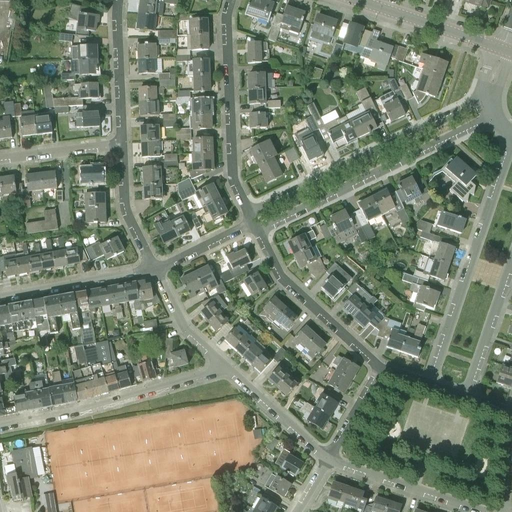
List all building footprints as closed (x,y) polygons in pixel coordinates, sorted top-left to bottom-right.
[(140,0),(138,15),(157,17),(161,17),(163,4),(177,6),(177,0),(152,0),(152,1),(140,0)] [(245,15),(268,23),(271,14),(274,4),(261,0),(250,0),(248,5),(245,15)] [(77,28),(76,36),(88,37),(89,31),(95,32),(96,21),(98,21),(98,17),(80,15),(81,7),(71,5),(68,18),(78,22),(77,28)] [(289,32),(298,35),(305,14),(286,8),(283,17),(277,15),(273,26),(268,40),(275,43),(280,29),(289,33),(289,32)] [(137,30),(155,32),(157,17),(138,15),(137,30)] [(331,55),(335,44),(338,34),(333,32),(336,23),(317,16),(309,40),(319,43),(316,53),(330,58),(331,55)] [(11,29),(18,30),(20,20),(13,19),(11,29)] [(207,20),(189,21),(187,21),(187,22),(187,36),(190,36),(207,35),(207,20)] [(358,46),(365,48),(372,33),(349,25),(343,44),(357,49),(358,46)] [(390,58),(395,60),(399,48),(393,45),(392,49),(376,44),(379,34),(373,31),(372,33),(365,48),(361,57),(369,60),(369,61),(378,65),(377,69),(385,72),(386,67),(387,67),(390,58)] [(170,39),(177,39),(177,32),(158,32),(158,40),(170,39)] [(59,42),(72,43),(73,36),(59,34),(59,42)] [(190,51),(208,50),(207,35),(190,36),(187,36),(188,50),(190,50),(190,51)] [(248,64),(262,64),(262,53),(267,52),(266,43),(249,44),(249,55),(247,55),(248,64)] [(138,61),(154,60),(156,60),(156,45),(148,45),(148,44),(138,45),(138,61)] [(335,44),(331,55),(340,58),(343,47),(335,44)] [(76,61),(97,60),(96,47),(91,47),(90,46),(71,47),(71,53),(75,53),(76,61)] [(399,48),(395,60),(395,61),(403,64),(408,50),(399,48)] [(423,70),(442,77),(446,64),(423,56),(420,64),(424,66),(423,70)] [(79,75),(79,76),(91,75),(91,71),(97,71),(97,60),(76,61),(74,61),(75,74),(61,75),(61,81),(75,81),(75,76),(79,75)] [(139,75),(155,75),(154,60),(138,61),(139,75)] [(208,60),(190,61),(187,61),(187,62),(188,77),(193,77),(209,76),(208,60)] [(413,94),(418,104),(419,103),(421,102),(423,100),(425,98),(426,95),(435,98),(442,77),(423,70),(416,91),(416,92),(415,92),(415,93),(414,93),(413,93),(413,94)] [(249,90),(266,90),(265,75),(248,75),(249,90)] [(193,77),(193,86),(193,92),(209,92),(209,76),(193,77)] [(393,95),(394,96),(395,95),(400,92),(398,88),(394,80),(386,80),(393,95)] [(140,103),(157,102),(156,95),(164,95),(163,89),(175,88),(175,81),(170,81),(159,82),(159,88),(139,89),(140,103)] [(54,109),(54,108),(53,100),(51,82),(44,82),(47,110),(54,109)] [(54,108),(68,107),(83,106),(82,100),(92,100),(92,101),(98,101),(98,84),(75,86),(75,92),(78,92),(79,98),(53,100),(54,108)] [(398,88),(400,92),(405,102),(412,99),(406,85),(398,88)] [(349,123),(357,140),(370,133),(369,130),(375,127),(373,123),(380,119),(364,88),(355,93),(366,114),(349,123)] [(249,105),(266,104),(266,90),(249,90),(249,105)] [(405,116),(395,95),(394,96),(393,95),(385,99),(387,104),(383,107),(390,123),(405,116)] [(190,116),(210,115),(210,101),(190,102),(190,98),(175,98),(176,105),(185,105),(185,109),(189,109),(190,116)] [(0,120),(0,140),(12,139),(9,118),(15,117),(13,105),(13,102),(3,104),(5,118),(3,118),(3,120),(0,120)] [(140,117),(159,116),(161,116),(160,103),(159,103),(159,102),(157,102),(140,103),(140,117)] [(318,130),(324,127),(325,127),(324,126),(314,104),(312,104),(307,107),(312,117),(318,130)] [(22,137),(37,135),(34,115),(34,112),(21,113),(20,105),(13,105),(15,117),(20,116),(21,119),(20,119),(22,137)] [(34,115),(37,135),(52,133),(50,115),(49,115),(49,113),(34,115)] [(99,113),(79,114),(79,120),(83,120),(84,128),(100,127),(99,113)] [(250,130),(268,129),(267,120),(265,120),(265,114),(250,114),(250,130)] [(189,116),(190,129),(190,130),(191,130),(192,130),(211,130),(210,115),(190,116),(189,116)] [(312,117),(305,120),(311,133),(318,130),(312,117)] [(338,119),(324,126),(325,127),(324,127),(332,145),(344,139),(347,145),(357,140),(349,123),(346,117),(339,120),(338,119)] [(142,143),(159,142),(160,142),(159,126),(141,127),(142,143)] [(303,147),(301,147),(309,162),(316,159),(322,157),(324,156),(322,153),(321,154),(312,136),(300,141),(303,147)] [(193,154),(212,154),(211,139),(192,140),(193,154)] [(258,166),(273,158),(278,156),(273,147),(274,146),(270,139),(265,141),(266,143),(251,151),(258,166)] [(142,158),(156,157),(159,157),(159,142),(142,143),(142,158)] [(289,164),(299,159),(294,148),(284,153),(289,164)] [(192,171),(188,173),(192,180),(202,175),(202,171),(213,171),(212,154),(193,154),(191,155),(192,171)] [(273,158),(258,166),(267,184),(282,176),(273,158)] [(475,187),(470,183),(476,177),(455,159),(453,162),(451,160),(441,171),(456,184),(449,191),(462,203),(463,202),(467,203),(469,195),(473,196),(475,187)] [(93,169),(80,170),(81,185),(104,184),(104,166),(93,167),(93,169)] [(162,185),(161,169),(161,168),(160,167),(142,168),(143,186),(162,185)] [(43,191),(57,189),(55,172),(41,174),(43,191)] [(28,193),(29,193),(43,191),(41,174),(26,176),(27,190),(28,193)] [(3,205),(24,203),(23,191),(22,184),(15,185),(14,178),(0,179),(2,197),(3,205)] [(424,204),(432,200),(426,189),(418,193),(411,178),(397,185),(407,205),(421,198),(424,204)] [(178,194),(193,186),(189,179),(178,185),(178,194)] [(151,200),(162,200),(162,185),(143,186),(144,200),(151,200)] [(213,185),(196,193),(194,194),(195,196),(198,202),(199,202),(202,208),(220,199),(213,185)] [(194,194),(196,193),(193,186),(178,194),(182,202),(189,198),(195,196),(194,194)] [(85,210),(105,209),(105,198),(97,198),(97,189),(85,190),(85,194),(84,194),(85,210)] [(31,208),(29,193),(28,193),(27,190),(23,191),(24,203),(25,209),(31,208)] [(381,216),(395,209),(388,196),(387,196),(385,192),(372,198),(381,216)] [(386,225),(381,216),(372,198),(360,204),(362,209),(361,209),(368,224),(362,228),(368,241),(375,238),(372,231),(386,225)] [(202,208),(205,215),(209,213),(213,221),(227,214),(220,199),(202,208)] [(86,225),(86,230),(98,229),(97,224),(106,223),(105,209),(85,210),(85,225),(86,225)] [(402,225),(409,221),(403,209),(396,212),(402,225)] [(27,235),(58,230),(55,210),(43,212),(45,221),(26,224),(27,235)] [(342,242),(339,236),(355,228),(351,220),(350,221),(345,211),(337,215),(338,216),(331,220),(334,225),(328,228),(332,238),(336,245),(342,242)] [(432,225),(436,227),(459,234),(464,220),(441,212),(437,211),(432,225)] [(195,229),(201,226),(194,212),(189,215),(195,229)] [(170,223),(177,238),(191,232),(183,216),(170,223)] [(177,238),(170,223),(169,221),(162,224),(161,223),(155,226),(164,245),(177,238)] [(422,232),(429,234),(432,225),(420,221),(413,229),(422,232)] [(320,228),(326,241),(332,238),(328,228),(326,225),(320,228)] [(362,245),(368,241),(362,228),(355,231),(362,245)] [(294,255),(311,248),(309,242),(316,239),(313,231),(288,243),(294,255)] [(434,243),(434,242),(437,243),(439,237),(429,234),(422,232),(420,238),(434,243)] [(56,268),(67,266),(62,238),(58,238),(59,247),(58,247),(59,252),(53,253),(56,268)] [(62,238),(67,266),(79,264),(79,262),(87,261),(82,248),(78,249),(77,248),(65,251),(62,238)] [(85,250),(91,262),(104,256),(107,261),(124,252),(120,244),(118,245),(116,239),(101,246),(99,243),(85,250)] [(56,268),(53,253),(50,240),(45,241),(47,253),(41,254),(44,271),(56,268)] [(454,249),(437,243),(434,242),(434,243),(429,258),(449,265),(454,249)] [(44,271),(41,254),(39,244),(34,245),(36,256),(29,257),(32,273),(44,271)] [(32,273),(29,257),(27,246),(22,247),(23,254),(15,255),(19,275),(32,273)] [(316,279),(325,269),(320,259),(317,260),(311,248),(294,255),(300,269),(307,266),(311,274),(316,279)] [(233,271),(230,272),(233,279),(248,272),(245,266),(251,263),(245,250),(235,255),(234,254),(226,258),(233,271)] [(7,277),(19,275),(15,255),(0,258),(0,267),(1,272),(6,271),(7,277)] [(413,277),(419,279),(428,282),(430,276),(443,281),(449,265),(429,258),(424,273),(415,270),(413,277)] [(333,299),(346,286),(340,281),(346,274),(335,264),(326,273),(331,277),(321,288),(333,299)] [(194,274),(202,290),(208,287),(211,292),(216,289),(219,295),(226,292),(221,280),(215,283),(208,267),(194,274)] [(195,293),(202,290),(194,274),(180,280),(190,299),(196,296),(195,293)] [(243,283),(252,297),(266,288),(257,274),(243,283)] [(417,294),(412,308),(424,312),(426,307),(432,309),(435,301),(436,302),(439,294),(429,291),(429,289),(427,288),(427,289),(417,286),(419,279),(413,277),(404,274),(402,281),(412,285),(409,291),(417,294)] [(136,283),(140,303),(152,301),(154,305),(160,303),(155,293),(151,293),(150,285),(146,286),(145,282),(136,283)] [(134,311),(141,310),(140,303),(136,283),(124,286),(127,304),(133,302),(134,311)] [(354,318),(365,306),(360,300),(366,293),(355,283),(347,292),(353,297),(343,308),(354,318)] [(121,305),(127,304),(124,286),(111,288),(114,306),(115,310),(116,314),(122,312),(121,305)] [(102,308),(114,306),(111,288),(98,290),(102,308)] [(95,309),(102,308),(98,290),(86,293),(91,321),(94,320),(93,314),(96,314),(95,309)] [(83,346),(95,344),(91,321),(86,293),(73,295),(80,328),(80,330),(83,346)] [(72,331),(80,330),(80,328),(73,295),(66,296),(69,316),(72,331)] [(63,318),(69,316),(66,296),(59,298),(63,318)] [(55,319),(63,318),(59,298),(52,299),(55,319)] [(208,322),(221,313),(222,312),(212,298),(201,304),(205,309),(201,313),(208,322)] [(273,322),(274,321),(286,309),(275,298),(263,311),(259,316),(264,321),(267,317),(273,322)] [(375,328),(380,322),(375,318),(376,317),(370,311),(374,307),(372,306),(377,301),(373,298),(365,306),(354,318),(365,328),(369,323),(375,328)] [(58,333),(55,319),(52,299),(44,300),(47,317),(50,335),(58,333)] [(32,303),(37,328),(37,332),(43,331),(41,318),(47,317),(44,300),(32,303)] [(31,329),(37,328),(32,303),(20,305),(25,331),(31,330),(31,329)] [(18,332),(25,331),(20,305),(9,307),(13,332),(16,331),(14,325),(18,324),(17,326),(18,332)] [(14,336),(13,332),(9,307),(0,308),(0,327),(0,328),(5,327),(7,337),(9,343),(15,341),(14,336)] [(282,325),(287,330),(297,319),(286,309),(274,321),(280,326),(282,325)] [(221,313),(208,322),(216,332),(229,322),(221,313)] [(400,353),(405,338),(398,335),(399,331),(387,327),(389,320),(385,318),(381,323),(380,322),(375,328),(379,332),(377,337),(388,341),(386,348),(400,353)] [(156,321),(144,323),(144,324),(145,329),(157,327),(156,321)] [(405,338),(400,353),(418,358),(421,350),(418,349),(425,327),(418,325),(413,340),(405,338)] [(300,344),(305,349),(316,336),(306,327),(292,342),(298,348),(300,344)] [(225,340),(234,348),(245,337),(236,329),(225,340)] [(306,355),(312,361),(326,345),(316,336),(305,349),(309,352),(306,355)] [(234,348),(243,356),(254,345),(245,337),(234,348)] [(165,339),(165,346),(165,360),(171,358),(174,369),(188,365),(184,351),(171,355),(170,352),(172,351),(172,340),(166,340),(165,339)] [(0,357),(5,356),(3,350),(8,349),(8,347),(16,345),(15,341),(9,343),(3,344),(0,344),(0,357)] [(109,392),(120,389),(114,369),(111,364),(108,344),(108,342),(95,344),(109,392)] [(130,386),(124,366),(118,368),(110,343),(108,344),(111,364),(114,369),(120,389),(130,386)] [(99,395),(109,392),(95,344),(83,346),(89,368),(92,367),(93,375),(99,395)] [(243,356),(252,364),(262,353),(254,345),(243,356)] [(89,398),(99,395),(93,375),(92,367),(89,368),(83,346),(74,349),(75,353),(78,365),(79,365),(81,370),(89,398)] [(272,359),(277,363),(287,353),(282,348),(272,359)] [(261,373),(272,361),(267,357),(269,354),(265,350),(262,353),(252,364),(261,373)] [(143,382),(156,379),(149,354),(148,355),(143,357),(143,356),(141,357),(143,364),(139,365),(138,365),(143,382)] [(335,372),(351,381),(359,368),(338,356),(334,363),(338,365),(336,370),(335,372)] [(0,369),(11,367),(17,366),(15,359),(0,361),(0,369)] [(496,383),(511,388),(511,383),(511,368),(503,366),(496,383)] [(0,380),(0,381),(0,379),(0,375),(12,374),(11,367),(0,369),(0,380)] [(268,380),(278,388),(290,374),(286,371),(285,373),(279,368),(268,380)] [(89,398),(81,370),(79,370),(76,372),(71,373),(73,384),(76,402),(89,398)] [(52,406),(66,404),(62,386),(59,372),(52,374),(54,387),(49,388),(52,406)] [(335,372),(328,385),(344,394),(351,381),(335,372)] [(287,396),(297,385),(292,380),(294,378),(290,374),(278,388),(287,396)] [(41,409),(52,406),(49,388),(47,381),(42,382),(36,383),(41,409)] [(28,411),(41,409),(36,383),(29,384),(29,388),(24,389),(25,394),(25,395),(28,411)] [(66,404),(76,402),(73,384),(62,386),(66,404)] [(16,413),(28,411),(25,395),(13,397),(14,401),(16,413)] [(315,409),(330,417),(334,410),(333,409),(336,403),(321,395),(317,402),(319,403),(315,409)] [(16,413),(14,401),(3,404),(0,404),(0,416),(5,416),(16,413)] [(315,409),(315,408),(308,421),(321,429),(326,422),(327,422),(330,417),(315,409)] [(254,438),(262,437),(261,430),(253,432),(254,438)] [(266,449),(272,452),(278,442),(272,438),(266,449)] [(18,482),(29,480),(37,479),(31,449),(12,453),(16,475),(18,482)] [(288,475),(289,473),(295,477),(302,464),(291,457),(292,455),(283,450),(275,464),(281,468),(280,469),(287,473),(286,474),(288,475)] [(273,477),(266,488),(283,498),(290,485),(283,481),(286,477),(279,473),(278,477),(276,476),(275,478),(273,477)] [(22,499),(32,497),(29,480),(18,482),(16,475),(6,477),(8,486),(10,486),(12,497),(21,496),(22,499)] [(341,509),(342,507),(344,504),(350,488),(334,483),(327,504),(341,509)] [(357,511),(358,509),(361,499),(360,499),(362,492),(350,488),(344,504),(342,507),(357,511)] [(44,511),(55,511),(53,494),(42,495),(44,511)] [(384,511),(389,502),(376,497),(372,508),(365,506),(363,511),(384,511)] [(254,510),(257,511),(274,511),(277,508),(260,498),(254,510)] [(399,511),(401,506),(389,502),(384,511),(399,511)]
